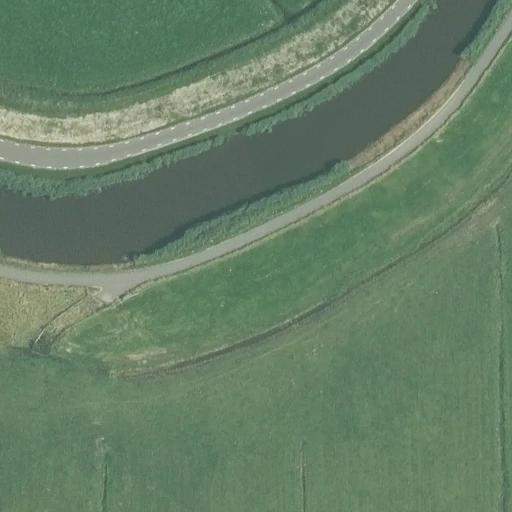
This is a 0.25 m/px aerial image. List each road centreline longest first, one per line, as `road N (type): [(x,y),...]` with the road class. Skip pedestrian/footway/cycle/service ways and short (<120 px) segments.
road 1 (unclassified): [(0,271),(121,281),(245,241),(368,177),(429,131),(511,23)]
road 2 (unclassified): [(0,151),(83,159),(154,144),(271,100),(337,63),(409,0)]
road 3 (track): [(121,281),(46,334),(31,373)]
